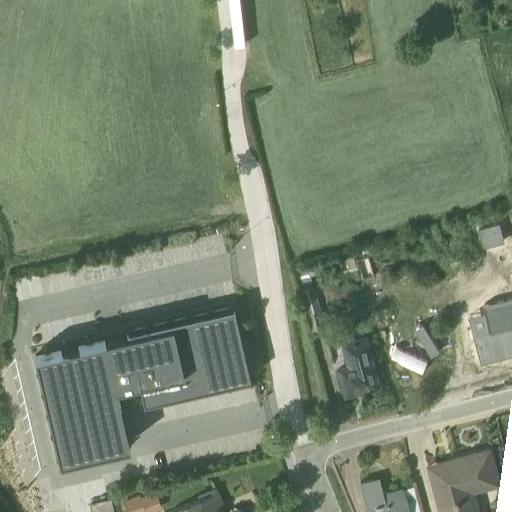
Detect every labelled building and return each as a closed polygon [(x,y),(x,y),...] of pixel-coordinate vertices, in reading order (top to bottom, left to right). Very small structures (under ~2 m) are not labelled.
[(453,12),(431,17),(437,44),(458,39),(453,12)] [(381,100),(330,109),(341,166),(366,161),(360,131),(367,130),(368,132),(387,128),(381,100)] [(511,226),(511,223),(495,226),(499,244),(511,241),(511,226)] [(325,261),(293,270),(311,333),(324,329),(312,286),(311,286),(308,276),(327,270),(325,261)] [(36,276),(11,281),(16,303),(41,297),(36,276)] [(483,292),(484,293),(469,297),(479,339),(511,331),(508,318),(511,317),(511,311),(506,286),(483,292)] [(248,378),(232,307),(99,337),(31,352),(57,464),(127,449),(114,391),(137,385),(141,402),(248,378)] [(338,343),(344,365),(336,367),(344,395),(376,386),(362,336),(338,343)] [(453,463),(429,469),(440,511),(480,511),(475,493),(499,486),(490,449),(452,459),(453,463)] [(452,459),(428,466),(429,469),(453,463),(452,459)] [(407,511),(402,490),(401,488),(380,494),(376,478),(359,483),(366,511),(407,511)] [(413,487),(402,490),(407,511),(419,511),(418,506),(413,487)] [(182,505),(169,511),(168,511),(239,511),(239,510),(232,511),(218,511),(216,506),(220,504),(214,489),(197,496),(198,498),(182,504),(182,505)] [(137,495),(120,502),(124,511),(141,511),(143,511),(151,511),(161,508),(153,491),(138,498),(137,495)]
